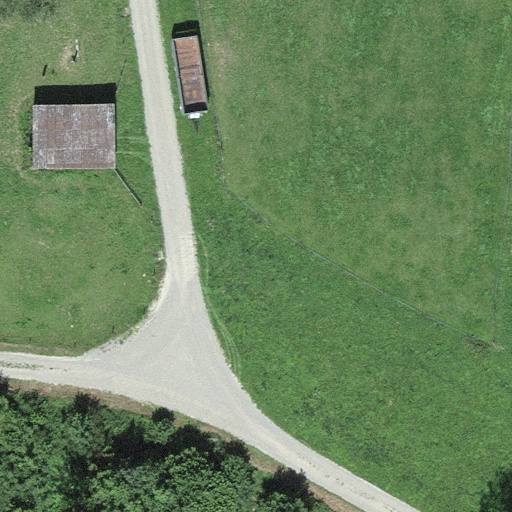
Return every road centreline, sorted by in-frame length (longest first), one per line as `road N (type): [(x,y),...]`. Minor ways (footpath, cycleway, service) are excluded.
road 1 (track): [(436,511),(198,369),(0,361)]
road 2 (track): [(198,369),(145,0)]
